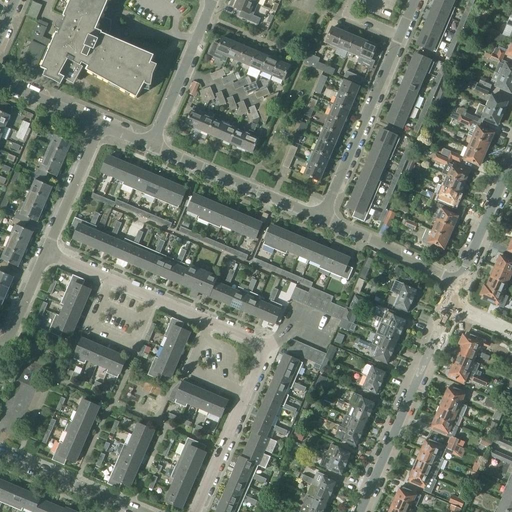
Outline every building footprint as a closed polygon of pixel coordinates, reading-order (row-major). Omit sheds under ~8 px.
[(26,57),(26,59),(26,61),(27,64),(29,67),(32,69),(35,71),(37,67),(44,70),(48,71),(46,77),(51,79),(54,80),(60,83),(61,84),(58,89),(59,89),(62,84),(66,77),(74,81),(83,64),(88,66),(86,70),(138,99),(147,82),(144,81),(146,76),(150,79),(151,79),(152,79),(153,75),(156,67),(156,66),(151,64),(155,56),(120,42),(102,34),(103,33),(101,32),(101,28),(111,29),(111,28),(110,28),(110,20),(105,18),(102,17),(106,7),(109,0),(71,0),(64,17),(66,18),(64,22),(61,20),(58,21),(56,26),(57,27),(57,29),(61,30),(55,43),(51,41),(44,38),(40,47),(32,44),(28,54),(26,57)] [(245,0),(237,0),(234,8),(242,11),(239,17),(258,25),(260,19),(261,19),(253,16),(258,5),(245,0)] [(451,6),(436,0),(432,11),(450,19),(454,12),(455,8),(451,6)] [(474,4),(469,1),(464,12),(469,15),(474,4)] [(427,23),(446,31),(450,19),(432,11),(427,23)] [(469,15),(464,12),(459,23),(464,26),(469,15)] [(507,26),(502,36),(505,37),(509,38),(511,39),(511,21),(509,20),(507,26)] [(422,34),(441,42),(446,31),(427,23),(422,34)] [(464,26),(459,23),(454,34),(460,37),(464,26)] [(38,25),(30,43),(32,44),(40,47),(44,38),(47,29),(38,25)] [(332,29),(326,43),(337,48),(343,34),(332,29)] [(491,30),(488,38),(502,44),(505,37),(502,36),(491,30)] [(337,48),(348,52),(354,38),(343,34),(337,48)] [(418,45),(432,51),(437,52),(441,42),(422,34),(418,45)] [(460,37),(454,34),(450,45),(455,48),(460,37)] [(214,43),(209,55),(226,62),(228,57),(234,43),(223,38),(220,45),(214,43)] [(348,52),(346,57),(352,59),(354,54),(359,57),(365,43),(354,38),(348,52)] [(234,43),(228,57),(239,62),(246,48),(234,43)] [(376,47),(365,43),(359,57),(370,61),(372,57),(379,60),(381,54),(375,52),(376,47)] [(445,57),(450,59),(455,48),(450,45),(445,57)] [(495,50),(490,47),(488,52),(503,58),(506,52),(496,48),(495,50)] [(239,62),(250,67),(257,52),(246,48),(239,62)] [(250,67),(249,70),(260,75),(261,71),(262,71),(268,57),(257,52),(250,67)] [(485,58),(498,64),(495,73),(511,80),(511,66),(507,64),(507,63),(502,61),(503,58),(488,52),(485,58)] [(316,68),(316,69),(327,73),(329,68),(318,64),(320,59),(308,54),(304,64),(316,68)] [(430,61),(416,55),(411,67),(429,74),(434,63),(430,61)] [(272,76),(278,61),(268,57),(262,71),(272,76)] [(284,81),(290,66),(278,61),(272,76),(284,81)] [(446,68),(441,66),(436,78),(441,79),(446,68)] [(429,74),(411,67),(406,78),(420,84),(425,73),(429,75),(429,74)] [(211,75),(210,75),(213,81),(223,76),(225,75),(222,70),(211,75)] [(490,89),(492,85),(496,87),(511,93),(511,91),(511,80),(495,73),(491,82),(481,78),(478,84),(490,89)] [(224,79),(221,80),(224,86),(233,82),(236,80),(234,74),(224,79)] [(361,84),(363,79),(352,74),(350,80),(361,84)] [(327,78),(322,76),(318,84),(324,86),(327,78)] [(420,84),(406,78),(402,89),(416,94),(420,84)] [(441,79),(436,78),(432,89),(436,90),(441,79)] [(234,84),(232,85),(235,90),(243,86),(247,85),(245,79),(234,84)] [(339,93),(355,99),(360,87),(344,81),(339,93)] [(467,87),(488,96),(490,90),(470,81),(467,87)] [(244,89),(246,95),(254,92),(258,89),(256,84),(244,89)] [(315,92),(320,95),(324,86),(318,84),(315,92)] [(205,89),(199,91),(204,103),(208,104),(209,101),(215,98),(211,87),(205,89)] [(191,88),(188,95),(194,97),(197,91),(191,88)] [(267,88),(255,94),(257,100),(263,97),(269,94),(267,88)] [(416,94),(402,89),(397,100),(415,107),(420,96),(416,94)] [(436,90),(432,89),(427,100),(431,101),(436,90)] [(220,106),(226,104),(221,92),(216,94),(220,106)] [(334,105),(350,111),(355,99),(339,93),(334,105)] [(278,94),(263,100),(261,105),(272,109),(278,94)] [(231,111),(237,109),(232,97),(227,99),(231,111)] [(492,97),(488,108),(502,114),(507,103),(492,97)] [(317,102),(312,99),(308,107),(314,110),(317,102)] [(392,111),(406,116),(406,117),(410,119),(415,107),(397,100),(392,111)] [(427,100),(422,110),(422,111),(427,112),(431,101),(427,100)] [(243,115),(248,113),(243,102),(238,104),(240,108),(237,115),(242,117),(243,115)] [(261,105),(259,110),(265,124),(272,109),(261,105)] [(350,111),(334,105),(329,116),(345,123),(350,111)] [(481,105),(477,115),(479,116),(479,117),(483,119),(498,125),(502,114),(488,108),(481,105)] [(255,106),(250,108),(254,119),(259,117),(255,106)] [(189,119),(186,125),(197,130),(203,115),(205,111),(194,107),(192,111),(187,109),(183,116),(189,119)] [(305,116),(310,118),(314,110),(308,107),(305,116)] [(458,109),(455,114),(460,116),(476,123),(477,122),(479,117),(479,116),(477,115),(464,109),(458,109)] [(11,115),(0,110),(0,123),(6,127),(11,115)] [(406,116),(392,111),(387,123),(401,129),(406,117),(406,116)] [(427,112),(422,111),(418,121),(422,123),(427,112)] [(214,120),(203,116),(203,115),(197,130),(208,135),(214,120)] [(345,123),(329,116),(324,128),(340,134),(345,123)] [(460,116),(457,122),(470,128),(467,136),(473,139),(489,145),(494,134),(487,131),(488,127),(477,122),(476,123),(460,116)] [(248,134),(242,148),(253,153),(259,139),(260,135),(255,133),(260,119),(259,117),(254,119),(253,123),(252,123),(248,134)] [(214,120),(208,135),(219,139),(226,125),(214,120)] [(23,121),(23,122),(18,132),(25,135),(30,124),(23,121)] [(413,133),(418,134),(422,123),(418,121),(413,133)] [(307,125),(302,123),(298,131),(304,133),(307,125)] [(226,125),(219,139),(230,144),(237,129),(226,125)] [(31,137),(35,139),(39,130),(35,127),(31,137)] [(340,134),(324,128),(319,140),(335,146),(340,134)] [(237,129),(230,144),(242,148),(248,134),(237,129)] [(295,139),(300,141),(304,133),(298,131),(295,139)] [(396,136),(382,131),(377,142),(395,150),(400,139),(396,137),(396,136)] [(16,137),(23,140),(25,135),(18,132),(16,137)] [(55,134),(50,146),(68,154),(73,142),(55,134)] [(35,139),(31,137),(25,149),(30,151),(35,139)] [(473,139),(469,149),(484,156),(489,145),(473,139)] [(335,146),(319,140),(314,152),(330,158),(335,146)] [(372,153),(386,159),(391,161),(395,150),(377,142),(372,153)] [(413,144),(409,142),(404,153),(408,155),(413,144)] [(19,151),(21,146),(14,143),(12,148),(19,151)] [(50,146),(45,158),(63,166),(68,154),(50,146)] [(297,148),(292,146),(288,154),(294,157),(297,148)] [(30,151),(25,149),(20,162),(25,164),(30,151)] [(444,149),(441,155),(448,158),(447,159),(452,161),(453,160),(460,163),(463,157),(444,149)] [(469,149),(464,159),(479,166),(484,156),(469,149)] [(330,158),(314,152),(310,163),(325,170),(330,158)] [(386,159),(372,153),(367,164),(382,170),(386,159)] [(400,164),(404,166),(408,155),(404,153),(400,164)] [(14,162),(16,158),(9,154),(7,159),(14,162)] [(288,154),(285,162),(283,166),(289,169),(294,157),(288,154)] [(435,154),(432,161),(446,167),(443,175),(448,177),(464,184),(469,173),(450,165),(452,161),(447,159),(444,158),(435,154)] [(108,157),(102,171),(114,176),(120,162),(108,157)] [(37,168),(35,174),(46,178),(49,173),(58,177),(63,166),(45,158),(40,169),(37,168)] [(405,171),(411,173),(415,162),(409,160),(405,171)] [(120,162),(114,176),(124,181),(125,181),(131,167),(120,162)] [(325,170),(310,163),(304,176),(320,182),(325,170)] [(382,170),(367,164),(363,175),(377,181),(382,170)] [(395,175),(399,177),(404,166),(400,164),(395,175)] [(125,181),(124,181),(122,185),(134,190),(142,172),(131,167),(125,181)] [(11,183),(16,185),(21,174),(16,172),(11,183)] [(142,172),(134,190),(145,195),(153,176),(142,172)] [(36,180),(31,192),(48,199),(53,188),(44,184),(46,178),(35,174),(33,179),(36,180)] [(377,181),(363,175),(358,186),(376,194),(381,182),(377,181)] [(390,186),(395,188),(399,177),(395,175),(390,186)] [(145,195),(156,199),(164,181),(153,176),(145,195)] [(448,177),(444,187),(460,194),(464,184),(448,177)] [(156,199),(167,204),(175,186),(164,181),(156,199)] [(6,195),(11,197),(16,185),(11,183),(6,195)] [(422,190),(420,195),(430,199),(434,201),(435,200),(439,202),(440,198),(455,205),(460,194),(444,187),(438,185),(434,194),(427,191),(426,192),(422,190)] [(175,186),(167,204),(178,209),(180,204),(186,191),(175,186)] [(371,205),(376,194),(358,186),(353,197),(371,205)] [(386,197),(390,199),(395,188),(390,186),(386,197)] [(31,192),(26,203),(43,211),(48,199),(31,192)] [(104,199),(93,194),(91,199),(102,203),(104,199)] [(11,197),(6,195),(1,207),(6,209),(11,197)] [(194,196),(188,210),(200,215),(205,201),(194,196)] [(348,208),(355,211),(352,217),(364,222),(371,205),(353,197),(348,208)] [(386,197),(381,208),(383,210),(385,210),(390,199),(386,197)] [(102,203),(113,208),(114,205),(125,210),(127,205),(115,200),(114,203),(104,199),(102,203)] [(430,199),(427,205),(432,208),(432,207),(435,208),(437,203),(434,202),(434,201),(430,199)] [(205,201),(200,215),(198,219),(209,224),(217,206),(205,201)] [(16,213),(14,218),(16,219),(27,223),(29,218),(39,222),(43,211),(26,203),(22,202),(17,213),(16,213)] [(393,202),(389,211),(395,214),(399,204),(393,202)] [(438,203),(432,218),(437,221),(453,228),(456,222),(458,222),(460,218),(448,213),(450,209),(442,205),(438,203)] [(135,214),(137,210),(127,205),(125,210),(135,214)] [(408,209),(399,205),(397,210),(407,214),(408,209)] [(217,206),(209,224),(220,228),(222,224),(228,210),(217,206)] [(146,219),(148,214),(137,210),(135,214),(146,219)] [(233,229),(239,215),(228,210),(222,224),(233,229)] [(383,210),(379,221),(383,223),(388,211),(385,210),(383,210)] [(389,211),(383,225),(389,227),(395,214),(389,211)] [(70,231),(76,233),(74,238),(85,243),(97,214),(95,213),(90,225),(75,218),(70,231)] [(100,215),(97,214),(85,243),(96,248),(102,234),(95,231),(97,227),(95,227),(100,215)] [(157,223),(159,219),(148,214),(146,219),(157,223)] [(239,215),(233,229),(244,233),(250,220),(239,215)] [(16,225),(11,237),(29,245),(34,233),(25,228),(27,223),(16,219),(13,224),(16,225)] [(169,228),(171,224),(159,219),(157,223),(169,228)] [(417,225),(404,219),(402,225),(415,231),(417,225)] [(255,238),(261,224),(250,220),(244,233),(255,238)] [(437,221),(433,231),(449,238),(453,228),(437,221)] [(266,241),(264,245),(275,250),(282,232),(271,227),(266,241)] [(180,228),(178,232),(190,237),(192,232),(180,228)] [(427,229),(422,240),(423,240),(423,243),(427,245),(429,243),(437,246),(437,249),(442,251),(444,249),(449,238),(433,231),(427,229)] [(123,243),(117,257),(128,262),(141,232),(139,231),(133,243),(124,239),(123,243)] [(143,234),(141,232),(128,262),(139,267),(147,248),(138,245),(143,234)] [(200,242),(202,237),(192,232),(190,237),(200,242)] [(293,237),(282,232),(275,250),(286,255),(288,250),(293,237)] [(102,234),(96,248),(106,252),(112,238),(102,234)] [(11,237),(6,248),(24,256),(29,245),(11,237)] [(211,246),(213,242),(202,237),(200,242),(211,246)] [(293,237),(288,250),(299,255),(304,241),(293,237)] [(123,243),(112,238),(106,252),(117,257),(123,243)] [(155,252),(147,248),(139,267),(150,271),(162,242),(160,241),(155,252)] [(310,260),(316,246),(304,241),(299,255),(310,260)] [(165,243),(162,242),(150,271),(161,276),(168,258),(160,254),(165,243)] [(222,251),(224,246),(213,242),(211,246),(222,251)] [(234,256),(236,251),(224,246),(222,251),(234,256)] [(316,246),(310,260),(321,264),(327,251),(316,246)] [(237,252),(236,251),(234,256),(245,261),(247,256),(244,255),(246,250),(239,247),(237,252)] [(0,258),(0,265),(7,269),(10,263),(19,267),(24,256),(6,248),(1,259),(0,258)] [(177,261),(168,258),(161,276),(171,281),(184,251),(182,250),(177,261)] [(187,252),(184,251),(171,281),(182,285),(190,267),(189,267),(181,264),(187,252)] [(321,264),(319,269),(330,274),(338,256),(327,251),(321,264)] [(338,256),(330,274),(347,281),(352,270),(346,267),(349,260),(338,256)] [(496,267),(511,273),(511,261),(500,257),(496,267)] [(368,258),(359,278),(365,281),(373,261),(368,258)] [(257,260),(255,265),(266,269),(268,265),(257,260)] [(0,285),(9,290),(14,278),(5,273),(7,269),(0,265),(0,285)] [(183,285),(193,289),(190,295),(193,296),(204,271),(190,265),(189,267),(190,267),(182,285),(183,285)] [(277,274),(279,270),(268,265),(266,269),(277,274)] [(511,275),(511,273),(496,267),(491,277),(508,285),(511,275)] [(288,279),(290,274),(279,270),(277,274),(288,279)] [(210,274),(204,271),(193,296),(196,297),(199,291),(203,293),(208,295),(208,296),(209,297),(215,283),(209,281),(208,280),(210,274)] [(299,283),(301,279),(290,274),(288,279),(299,283)] [(84,281),(73,276),(65,293),(85,301),(90,290),(81,287),(84,281)] [(508,285),(491,277),(487,288),(504,295),(508,285)] [(310,288),(312,284),(301,279),(299,283),(310,288)] [(359,295),(365,282),(359,279),(353,292),(359,295)] [(236,292),(230,306),(241,311),(254,281),(252,280),(247,291),(238,288),(236,292)] [(257,282),(254,281),(241,311),(252,315),(258,301),(259,302),(261,297),(252,293),(257,282)] [(215,283),(209,297),(220,301),(226,288),(215,283)] [(399,292),(394,289),(393,293),(413,302),(418,290),(403,284),(399,292)] [(0,285),(0,299),(4,301),(9,290),(0,285)] [(480,294),(483,295),(481,299),(502,308),(507,296),(504,295),(487,288),(484,286),(480,294)] [(236,292),(226,288),(220,301),(230,306),(236,292)] [(295,288),(290,299),(296,302),(301,291),(295,288)] [(319,299),(321,293),(310,288),(308,294),(312,296),(318,298),(319,299)] [(301,291),(296,302),(302,304),(307,293),(301,291)] [(85,301),(65,293),(61,304),(80,312),(85,301)] [(312,296),(308,294),(307,293),(302,304),(307,307),(312,296)] [(330,303),(333,298),(321,293),(319,299),(323,300),(329,303),(330,303)] [(393,293),(388,304),(408,313),(413,302),(393,293)] [(268,306),(269,306),(263,320),(274,325),(282,306),(273,303),(276,297),(271,295),(268,301),(270,302),(268,306)] [(313,309),(318,298),(312,296),(307,307),(313,309)] [(355,312),(361,298),(354,296),(348,310),(355,312)] [(323,300),(319,299),(318,298),(313,309),(318,312),(323,300)] [(324,314),(329,303),(323,300),(318,312),(324,314)] [(269,306),(268,306),(259,302),(258,301),(252,315),(263,320),(269,306)] [(334,305),(330,303),(329,303),(324,314),(329,316),(334,305)] [(59,316),(56,315),(75,323),(80,312),(61,304),(61,305),(64,306),(59,316)] [(334,305),(329,316),(335,319),(340,308),(334,305)] [(341,319),(344,312),(345,310),(340,308),(335,319),(340,321),(341,319)] [(344,312),(341,319),(349,323),(352,316),(344,312)] [(376,316),(374,321),(381,324),(386,326),(387,326),(402,332),(406,321),(391,315),(386,312),(383,319),(376,316)] [(75,323),(56,315),(48,333),(59,338),(62,332),(70,335),(75,323)] [(163,336),(168,339),(183,345),(189,333),(180,329),(183,323),(171,318),(163,336)] [(338,327),(338,328),(349,332),(352,324),(349,323),(341,319),(340,321),(338,327)] [(381,324),(377,334),(397,343),(402,332),(387,326),(386,326),(381,324)] [(153,332),(149,330),(145,340),(149,342),(153,332)] [(377,334),(372,345),(378,347),(392,354),(397,343),(377,334)] [(481,353),(479,352),(481,346),(484,348),(490,351),(492,345),(485,342),(467,334),(466,337),(463,336),(459,344),(462,345),(481,353)] [(74,354),(76,355),(74,360),(85,365),(87,360),(86,359),(93,344),(81,339),(74,354)] [(183,345),(168,339),(164,349),(179,356),(183,345)] [(359,339),(356,345),(375,353),(373,358),(388,364),(392,354),(378,347),(372,345),(359,339)] [(292,340),(287,352),(293,354),(298,343),(292,340)] [(298,357),(303,345),(298,343),(293,354),(298,357)] [(86,359),(87,360),(97,364),(104,349),(93,344),(86,359)] [(304,359),(309,348),(303,345),(298,357),(304,359)] [(481,353),(462,345),(458,355),(474,362),(477,356),(488,361),(490,356),(481,353)] [(330,346),(326,355),(325,358),(329,360),(332,353),(331,353),(334,347),(330,346)] [(310,362),(315,350),(309,348),(304,359),(310,362)] [(104,349),(97,364),(108,369),(115,353),(104,349)] [(179,356),(164,349),(159,360),(174,367),(179,356)] [(315,364),(316,364),(321,352),(315,350),(310,362),(315,364)] [(321,366),(325,358),(326,355),(321,352),(316,364),(321,366)] [(108,369),(106,373),(117,378),(119,373),(126,358),(115,353),(108,369)] [(470,373),(480,377),(481,373),(477,371),(479,365),(474,362),(458,355),(453,366),(470,373)] [(284,356),(280,367),(298,375),(303,364),(298,362),(284,356)] [(159,360),(155,358),(147,375),(160,381),(162,375),(169,378),(174,367),(159,360)] [(321,366),(319,370),(319,372),(323,374),(329,360),(325,358),(321,366)] [(361,375),(368,378),(368,377),(382,384),(387,373),(372,367),(367,365),(365,367),(361,375)] [(468,378),(472,380),(471,381),(485,387),(488,381),(480,377),(470,373),(453,366),(451,372),(448,371),(447,371),(446,372),(446,373),(446,374),(446,376),(447,377),(449,377),(449,378),(465,385),(465,384),(464,384),(465,383),(468,378)] [(280,367),(275,377),(293,385),(294,383),(298,375),(280,367)] [(275,377),(270,388),(284,394),(285,394),(287,388),(291,390),(292,388),(293,385),(275,377)] [(368,377),(368,378),(363,389),(377,395),(382,384),(368,377)] [(167,401),(174,403),(186,408),(188,403),(187,403),(194,388),(182,383),(181,384),(178,383),(172,390),(167,401)] [(451,387),(446,398),(461,405),(462,404),(466,394),(451,387)] [(187,403),(188,403),(199,407),(205,393),(194,388),(187,403)] [(270,388),(266,399),(280,405),(279,406),(283,408),(283,409),(289,412),(291,408),(285,405),(289,396),(285,394),(284,394),(270,388)] [(216,397),(205,393),(199,407),(210,412),(216,397)] [(353,393),(348,405),(371,414),(375,404),(362,398),(362,397),(353,393)] [(216,397),(210,412),(221,417),(227,402),(216,397)] [(446,398),(441,409),(462,418),(467,406),(462,404),(461,405),(446,398)] [(266,399),(261,410),(275,416),(279,406),(280,405),(266,399)] [(484,405),(495,410),(492,418),(498,421),(499,421),(505,407),(486,399),(484,405)] [(79,412),(94,418),(99,407),(83,401),(79,412)] [(341,402),(338,407),(348,411),(345,416),(352,419),(366,425),(371,414),(348,405),(341,402)] [(291,408),(289,412),(294,414),(293,417),(296,419),(298,413),(296,412),(297,410),(291,408)] [(441,409),(437,420),(452,426),(457,428),(462,418),(441,409)] [(261,410),(256,420),(270,427),(275,416),(261,410)] [(74,423),(89,430),(94,418),(79,412),(74,423)] [(179,423),(181,419),(169,414),(167,418),(179,423)] [(181,419),(179,423),(186,426),(187,422),(186,421),(188,418),(183,415),(181,419)] [(345,416),(341,427),(361,436),(366,425),(352,419),(345,416)] [(304,427),(307,421),(300,418),(298,424),(304,427)] [(256,420),(252,431),(266,437),(270,427),(256,420)] [(437,420),(432,430),(448,436),(450,438),(451,436),(454,438),(458,428),(457,428),(452,426),(437,420)] [(64,432),(69,434),(85,441),(89,430),(74,423),(69,421),(64,432)] [(328,422),(325,429),(334,433),(335,430),(345,434),(342,440),(357,447),(361,436),(341,427),(340,427),(328,422)] [(154,431),(139,425),(134,436),(149,442),(154,431)] [(306,432),(297,428),(292,438),(301,442),(306,432)] [(499,430),(496,437),(502,440),(503,440),(506,433),(499,430)] [(249,445),(248,447),(271,457),(271,455),(276,444),(265,439),(266,437),(252,431),(251,433),(253,434),(250,441),(250,442),(249,445)] [(69,434),(64,445),(80,452),(85,441),(69,434)] [(488,434),(486,439),(485,440),(492,443),(495,436),(488,434)] [(129,447),(145,453),(149,442),(134,436),(129,447)] [(450,438),(448,443),(449,443),(462,449),(465,443),(454,438),(451,436),(450,438)] [(496,437),(493,443),(500,446),(502,440),(496,437)] [(188,438),(182,452),(180,456),(201,464),(206,453),(204,452),(207,446),(188,438)] [(486,439),(482,438),(479,445),(490,449),(492,443),(485,440),(486,439)] [(428,440),(423,450),(442,458),(444,452),(452,456),(452,455),(461,459),(465,450),(462,449),(449,443),(448,443),(446,448),(428,440)] [(60,443),(58,446),(52,460),(64,465),(67,459),(75,463),(80,452),(64,445),(60,443)] [(329,450),(325,448),(323,454),(347,465),(351,454),(331,445),(329,450)] [(129,447),(125,446),(121,456),(140,464),(145,453),(129,447)] [(245,452),(242,459),(258,466),(266,470),(270,458),(271,457),(248,447),(247,449),(246,452),(245,452)] [(321,467),(327,470),(328,469),(342,475),(347,465),(323,454),(322,454),(310,449),(308,452),(314,455),(314,456),(324,460),(321,467)] [(423,450),(419,461),(434,468),(439,470),(444,459),(442,458),(423,450)] [(121,456),(116,467),(135,475),(140,464),(121,456)] [(180,456),(176,467),(196,475),(201,464),(180,456)] [(240,459),(236,469),(254,477),(255,475),(258,466),(242,459),(242,460),(240,459)] [(419,461),(414,472),(429,478),(434,480),(439,470),(434,468),(419,461)] [(471,471),(479,474),(482,466),(475,463),(471,471)] [(116,467),(114,470),(108,484),(120,489),(123,483),(130,486),(135,475),(116,467)] [(171,478),(175,480),(176,480),(191,486),(196,475),(176,467),(171,478)] [(236,469),(231,480),(249,487),(252,479),(253,479),(254,477),(236,469)] [(272,480),(279,482),(282,474),(276,471),(272,480)] [(414,472),(409,483),(424,489),(429,478),(414,472)] [(475,482),(479,474),(472,472),(469,480),(475,482)] [(302,480),(318,488),(318,487),(333,493),(337,483),(316,474),(313,480),(304,475),(302,480)] [(511,475),(504,494),(505,495),(502,501),(511,505),(511,475)] [(260,477),(258,482),(266,485),(267,483),(268,481),(260,477)] [(176,480),(175,480),(171,490),(187,497),(191,486),(176,480)] [(231,480),(226,491),(244,498),(245,497),(249,487),(231,480)] [(279,482),(272,480),(268,490),(274,493),(279,482)] [(19,489),(8,484),(0,501),(2,502),(11,506),(19,489)] [(318,487),(318,488),(313,498),(328,504),(333,493),(318,487)] [(400,490),(396,498),(413,505),(416,507),(421,496),(416,494),(402,488),(400,490)] [(19,489),(11,506),(20,510),(19,510),(22,511),(23,509),(30,493),(19,489)] [(166,502),(182,509),(187,497),(171,490),(166,502)] [(226,491),(222,501),(240,509),(243,501),(244,498),(226,491)] [(23,509),(31,511),(35,511),(40,500),(41,498),(30,493),(23,509)] [(279,503),(281,497),(271,493),(269,499),(279,503)] [(313,498),(308,496),(303,506),(317,511),(324,511),(328,504),(313,498)] [(452,496),(449,503),(461,508),(464,501),(452,496)] [(396,498),(392,509),(399,511),(409,511),(412,506),(413,505),(396,498)] [(47,511),(51,505),(47,504),(47,503),(40,500),(35,511),(47,511)] [(222,501),(217,511),(238,511),(239,511),(240,509),(222,501)] [(496,511),(511,511),(511,505),(502,501),(499,508),(498,507),(496,511)]
